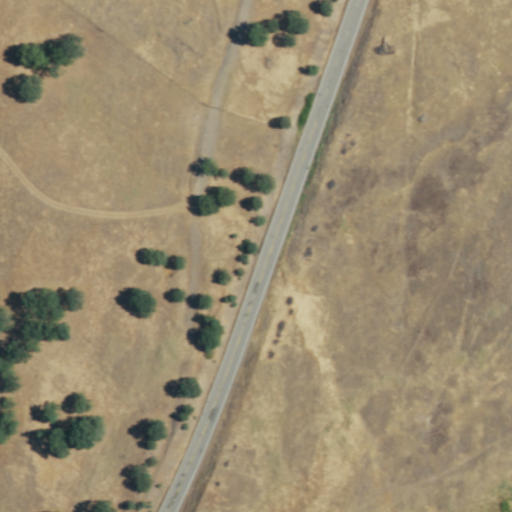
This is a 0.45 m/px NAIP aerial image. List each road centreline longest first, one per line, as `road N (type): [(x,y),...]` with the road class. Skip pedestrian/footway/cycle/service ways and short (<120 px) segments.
road 1 (tertiary): [(160,511),(216,387),(355,0)]
road 2 (track): [(197,190),(149,211),(82,210),(41,197),(0,150)]
